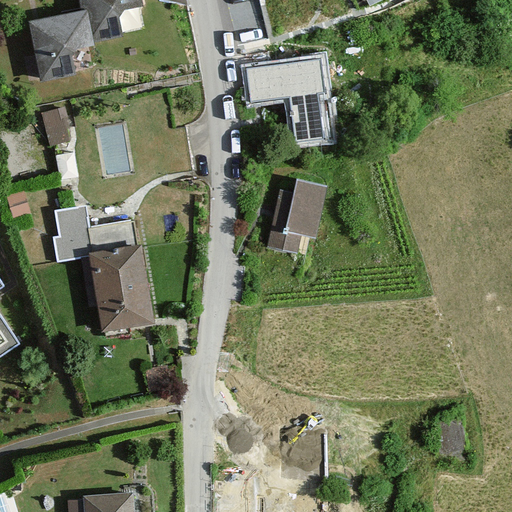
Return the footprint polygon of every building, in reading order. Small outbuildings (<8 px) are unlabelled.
[(79,0),(80,3),(26,13),(38,77),(76,70),(71,43),(143,30),(137,0),(79,0)] [(320,53),(244,65),(250,103),(292,97),(298,139),(332,133),(320,53)] [(67,105),(45,109),(52,142),(74,138),(67,105)] [(329,182),(295,174),(291,193),(279,190),(266,245),(301,254),(306,233),(316,236),(329,182)] [(77,244),(94,241),(87,202),(53,208),(62,259),(79,256),(77,244)] [(137,247),(85,255),(96,324),(148,316),(137,247)] [(0,378),(42,355),(18,321),(11,312),(34,301),(0,252),(0,378)] [(308,511),(308,490),(257,490),(257,511),(308,511)] [(0,511),(10,511),(9,493),(0,494),(0,511)] [(134,511),(135,494),(86,493),(85,511),(134,511)]
